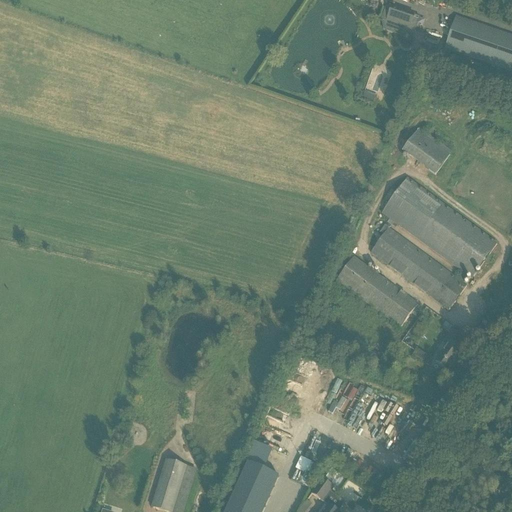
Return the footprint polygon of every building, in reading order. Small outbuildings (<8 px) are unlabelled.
[(415,32),(419,18),(386,6),(381,19),(386,21),(386,22),(415,32)] [(511,36),(455,17),(444,50),(511,72),(511,36)] [(435,176),(450,156),(417,132),(402,152),(435,176)] [(472,280),(497,245),(407,180),(382,214),(464,274),(459,281),(388,230),(370,254),(449,311),(466,287),(463,284),(468,277),(472,280)] [(400,330),(418,305),(354,258),(336,282),(400,330)] [(447,372),(462,352),(456,347),(463,338),(453,331),(446,340),(450,343),(435,363),(447,372)] [(155,499),(152,508),(163,511),(173,511),(187,468),(166,461),(155,499)] [(249,464),(226,511),(263,511),(279,478),(270,474),(249,464)] [(323,504),(334,489),(322,479),(310,495),(323,504)]
